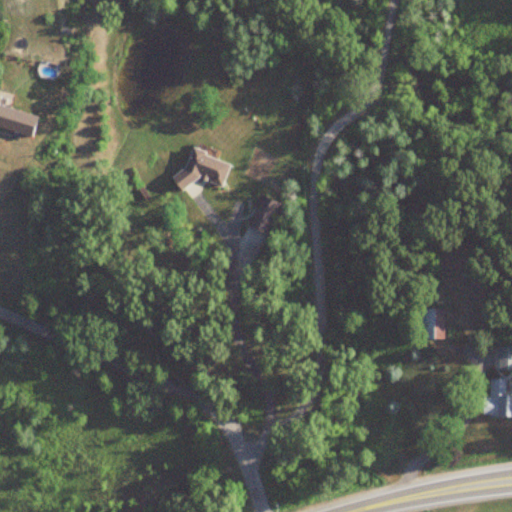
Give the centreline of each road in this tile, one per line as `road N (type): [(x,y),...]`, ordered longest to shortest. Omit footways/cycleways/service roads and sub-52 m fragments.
road 1 (residential): [(264,511),(244,450),(300,414),(319,384),(320,150),(366,106),(393,0)]
road 2 (residential): [(0,314),(179,388),(212,407),(244,450)]
road 3 (tertiary): [(353,511),(511,479)]
